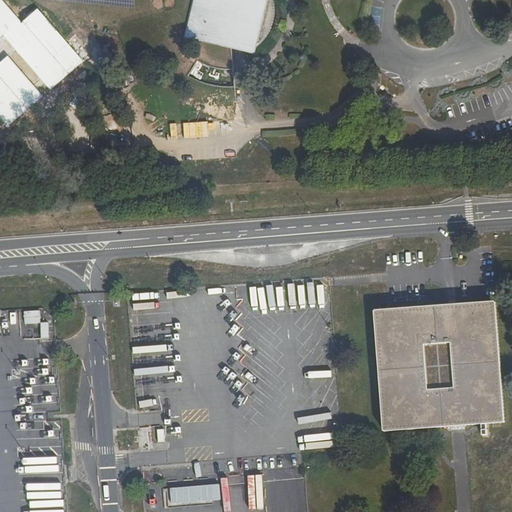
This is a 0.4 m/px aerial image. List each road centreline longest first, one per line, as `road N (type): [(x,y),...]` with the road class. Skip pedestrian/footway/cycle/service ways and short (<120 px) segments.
road 1 (tertiary): [(106,253),(511,224)]
road 2 (tertiary): [(511,210),(119,239)]
road 3 (unclassified): [(98,322),(114,511)]
